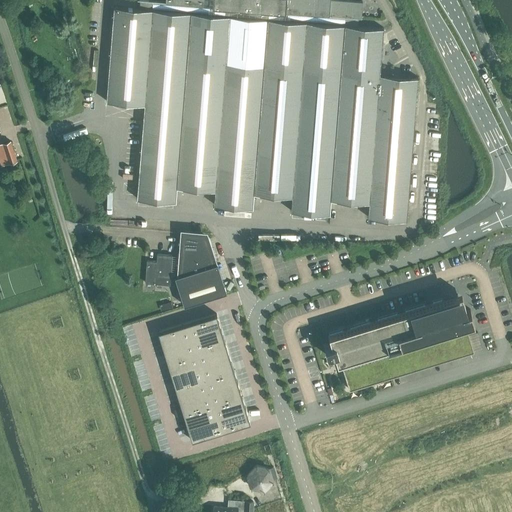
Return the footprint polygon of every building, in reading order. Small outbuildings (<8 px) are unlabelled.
[(253,207),(254,192),(292,195),(291,210),(330,213),(331,198),(369,201),(368,216),(407,219),(418,76),(380,73),(384,27),(357,25),(358,17),(361,17),(363,1),(354,0),(165,0),(166,1),(154,0),(141,0),(141,7),(114,5),(106,100),(145,103),(137,197),(176,201),(177,186),(215,189),(214,204),(253,207)] [(11,140),(3,143),(9,162),(17,159),(11,140)] [(180,274),(214,263),(204,234),(184,232),(180,274)] [(157,253),(157,261),(147,260),(146,282),(155,283),(156,281),(169,282),(169,276),(170,276),(172,255),(157,253)] [(180,274),(175,275),(184,304),(226,291),(217,262),(214,263),(180,274)] [(327,354),(334,352),(337,362),(341,361),(349,389),(483,347),(478,331),(469,334),(465,322),(474,320),(471,309),(462,311),(460,305),(465,304),(462,293),(328,334),(332,344),(325,346),(327,354)] [(221,326),(217,313),(187,322),(192,335),(221,326)] [(187,322),(158,331),(162,344),(192,335),(187,322)] [(225,340),(221,326),(192,335),(196,349),(225,340)] [(192,335),(162,344),(167,358),(196,349),(192,335)] [(229,353),(225,340),(196,349),(200,363),(229,353)] [(196,349),(167,358),(171,372),(200,363),(196,349)] [(233,367),(229,353),(200,363),(204,376),(233,367)] [(200,363),(171,372),(175,385),(204,376),(200,363)] [(238,381),(233,367),(204,376),(208,390),(238,381)] [(204,376),(175,385),(179,399),(208,390),(204,376)] [(242,394),(238,381),(208,390),(213,403),(242,394)] [(208,390),(179,399),(183,412),(213,403),(208,390)] [(246,408),(242,394),(213,403),(217,417),(246,408)] [(213,403),(183,412),(188,426),(217,417),(213,403)] [(250,421),(246,408),(217,417),(221,430),(250,421)] [(217,417),(188,426),(192,439),(221,430),(217,417)] [(252,511),(253,501),(228,499),(228,506),(214,505),(213,511),(252,511)]
